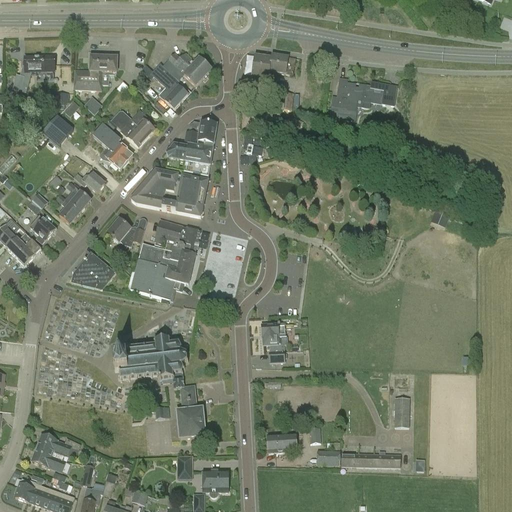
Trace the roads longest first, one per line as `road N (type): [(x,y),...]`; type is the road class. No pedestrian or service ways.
road 1 (tertiary): [(250,511),(240,323),(272,266),(233,201),(229,108)]
road 2 (residential): [(50,276),(180,114),(229,108)]
road 3 (primary): [(511,57),(430,54),(260,25)]
road 4 (primary): [(216,19),(0,22)]
road 5 (residential): [(0,481),(17,442),(28,363)]
